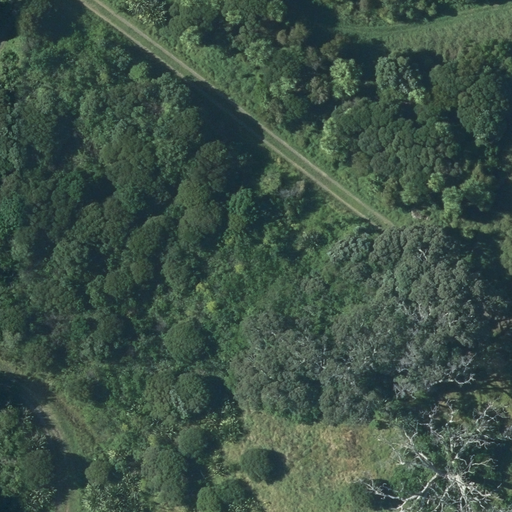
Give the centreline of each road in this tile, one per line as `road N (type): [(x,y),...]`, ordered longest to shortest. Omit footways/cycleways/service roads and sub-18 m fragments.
road 1 (track): [(90,0),(511,329)]
road 2 (track): [(0,370),(65,418),(60,511)]
